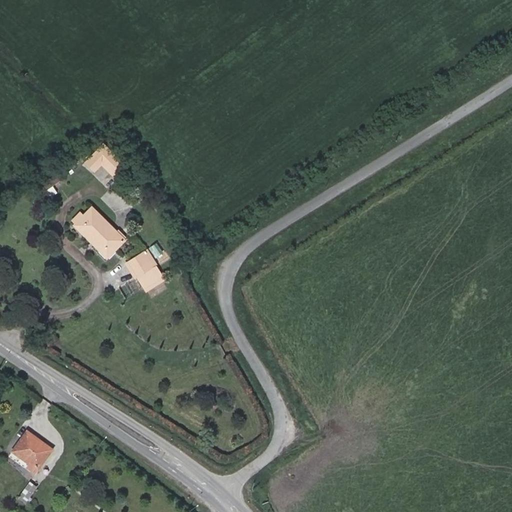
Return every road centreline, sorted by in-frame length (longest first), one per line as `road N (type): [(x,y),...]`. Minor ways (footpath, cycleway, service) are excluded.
road 1 (unclassified): [(219,496),(283,433),(281,412),(228,302),(229,275),(243,250),(511,84)]
road 2 (tertiary): [(219,496),(0,342)]
